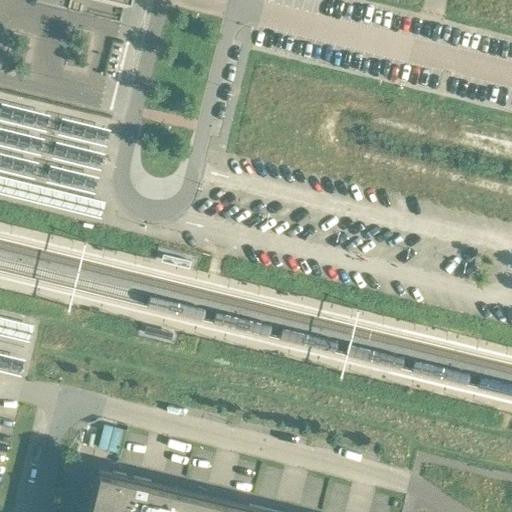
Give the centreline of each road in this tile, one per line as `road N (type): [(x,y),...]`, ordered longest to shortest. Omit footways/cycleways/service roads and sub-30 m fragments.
road 1 (unclassified): [(161,0),(121,177),(133,202),(163,211),(189,190),(236,0)]
road 2 (residential): [(448,511),(408,480),(99,403)]
road 3 (residential): [(99,403),(68,396),(39,511)]
